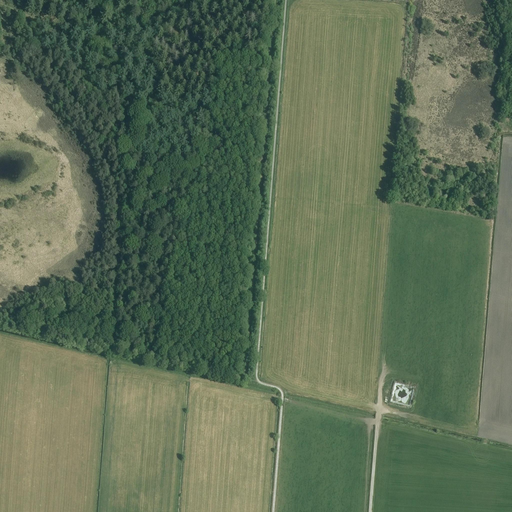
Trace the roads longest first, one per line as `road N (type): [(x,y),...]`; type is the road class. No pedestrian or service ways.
road 1 (track): [(242,372),(146,350),(124,337),(113,297),(114,188),(74,103),(13,9)]
road 2 (track): [(272,0),(242,372)]
road 3 (track): [(13,9),(55,23),(112,26),(238,0)]
